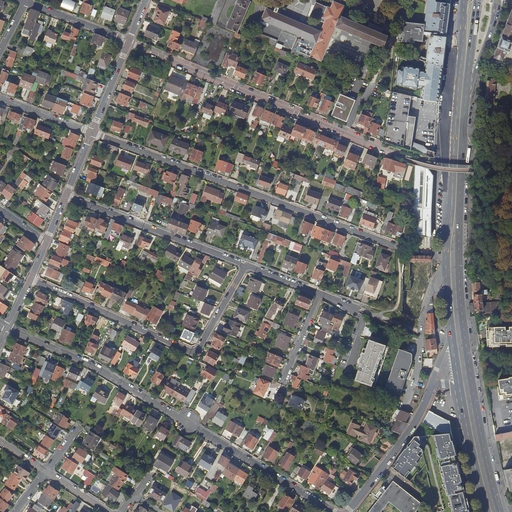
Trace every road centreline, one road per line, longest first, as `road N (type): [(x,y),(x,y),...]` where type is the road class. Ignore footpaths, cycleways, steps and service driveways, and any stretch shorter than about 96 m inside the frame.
road 1 (primary): [(500,511),(460,294),(466,91)]
road 2 (residential): [(7,327),(89,364),(334,511)]
road 3 (residential): [(92,132),(395,246)]
road 4 (residential): [(128,41),(394,153)]
road 5 (residential): [(31,278),(195,351),(246,265)]
road 6 (primary): [(464,0),(445,264)]
road 7 (residential): [(64,195),(246,265)]
road 8 (primary): [(458,389),(484,511)]
